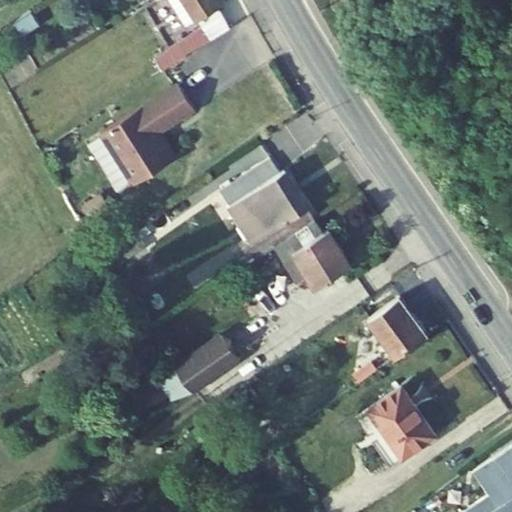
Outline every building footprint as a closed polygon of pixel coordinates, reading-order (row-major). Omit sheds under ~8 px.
[(219,4),(223,1),(222,0),(170,0),(187,25),(198,18),(203,25),(154,56),(162,70),(169,66),(231,25),(219,4)] [(169,123),(195,107),(178,81),(100,131),(133,182),(177,154),(158,126),(167,120),(169,123)] [(275,243),(314,217),(282,169),(279,171),(269,157),(219,190),(241,223),(248,234),(244,236),(256,256),(275,243)] [(97,216),(109,208),(99,192),(86,200),(97,216)] [(317,283),(351,261),(329,226),(322,230),(314,217),(275,243),(297,276),(307,269),(317,283)] [(241,223),(236,225),(244,236),(248,234),(241,223)] [(111,269),(147,246),(138,233),(103,256),(111,269)] [(427,332),(400,294),(369,316),(397,354),(427,332)] [(195,388),(237,359),(218,332),(176,362),(195,388)] [(369,407),(403,456),(437,433),(402,384),(369,407)] [(369,407),(355,417),(390,466),(403,456),(369,407)] [(490,511),(511,497),(511,443),(476,467),(495,496),(471,511),(490,511)] [(359,511),(344,490),(314,511),(315,511),(359,511)] [(511,511),(511,497),(490,511),(511,511)]
